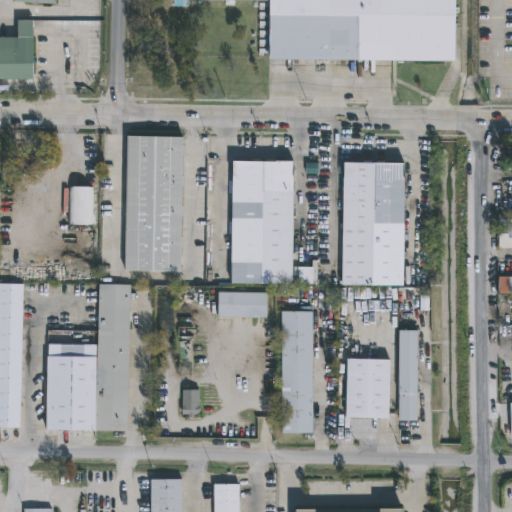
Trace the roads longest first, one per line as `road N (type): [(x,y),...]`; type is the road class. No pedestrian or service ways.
road 1 (residential): [(0,112),(511,120)]
road 2 (residential): [(0,451),(440,460)]
road 3 (residential): [(485,511),(484,120)]
